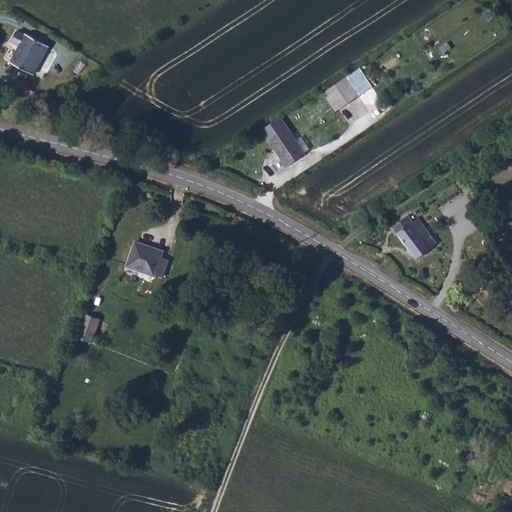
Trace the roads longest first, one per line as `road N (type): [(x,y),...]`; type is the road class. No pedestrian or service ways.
road 1 (secondary): [(0,129),(227,194),(511,362)]
road 2 (track): [(212,511),(273,358),(334,251),(408,187),(511,122)]
